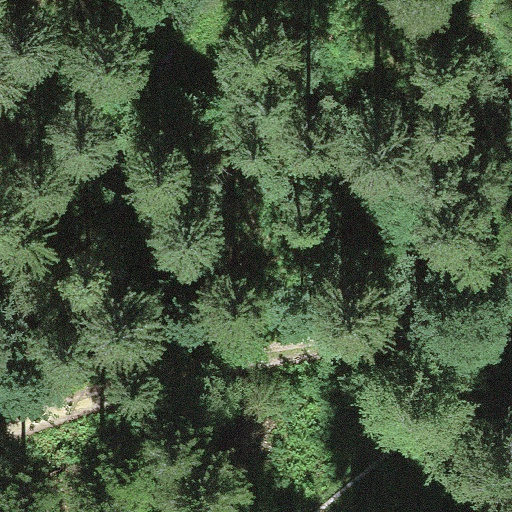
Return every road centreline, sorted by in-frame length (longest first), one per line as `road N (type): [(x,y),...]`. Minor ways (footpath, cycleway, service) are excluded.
road 1 (track): [(0,435),(264,348),(511,331)]
road 2 (track): [(0,260),(62,200),(230,0)]
